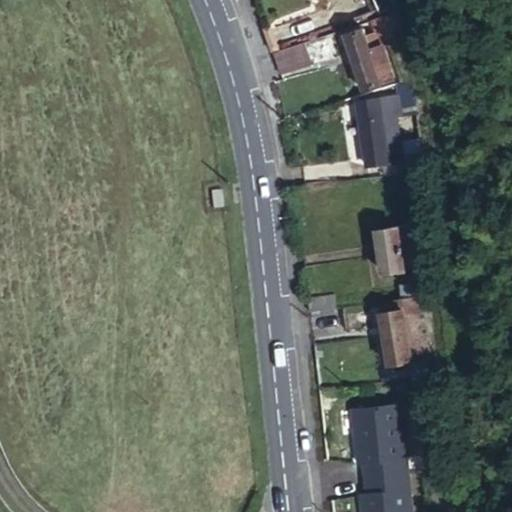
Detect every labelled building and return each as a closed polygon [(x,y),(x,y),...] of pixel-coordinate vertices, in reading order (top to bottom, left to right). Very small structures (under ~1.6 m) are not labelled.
[(393,9),(388,0),(371,0),(378,16),(393,9)] [(395,45),(387,19),(372,24),(381,50),(395,45)] [(369,46),(364,32),(344,39),(363,93),(396,82),(388,60),(376,65),(373,59),(381,55),(376,44),(369,46)] [(304,47),(271,56),(281,80),(311,69),(304,47)] [(420,101),(414,82),(400,86),(406,105),(420,101)] [(393,98),(396,116),(404,115),(401,97),(393,98)] [(385,118),(396,116),(393,98),(356,105),(367,171),(392,167),(390,150),(385,118)] [(400,148),(396,116),(385,118),(390,150),(400,148)] [(399,176),(422,173),(420,155),(397,159),(399,176)] [(217,193),(204,195),(207,214),(220,212),(217,193)] [(403,247),(417,246),(415,227),(378,232),(384,275),(406,272),(403,247)] [(420,270),(417,246),(403,247),(406,272),(420,270)] [(403,302),(430,298),(427,284),(401,288),(403,302)] [(306,298),(309,315),(336,312),(333,295),(306,298)] [(432,309),(430,298),(403,302),(405,314),(432,309)] [(440,361),(432,309),(405,314),(413,365),(440,361)] [(413,365),(405,314),(382,318),(390,369),(413,365)] [(361,496),(362,511),(410,511),(400,406),(353,411),(358,465),(363,465),(365,480),(366,496),(361,496)]
